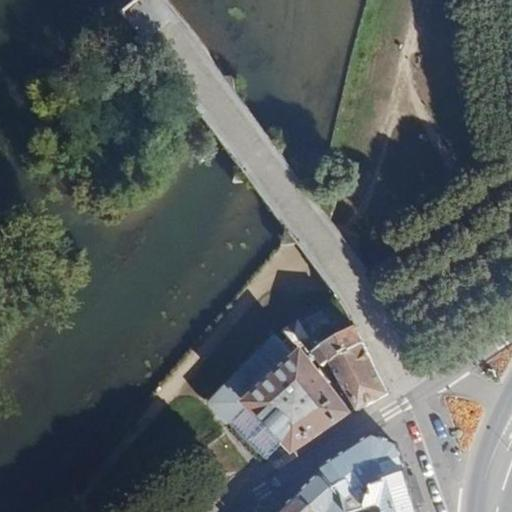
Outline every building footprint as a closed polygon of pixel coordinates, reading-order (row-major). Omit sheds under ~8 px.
[(356,328),(316,351),(326,368),(333,364),(364,345),(357,329),(356,328)] [(213,403),(211,405),(231,426),(249,406),(294,450),(348,414),(302,351),(294,356),(277,338),(213,403)] [(386,394),(364,345),(333,364),(358,411),(386,395),(386,394)] [(249,406),(231,426),(267,462),(281,462),(294,450),(249,406)] [(382,482),(406,475),(397,445),(374,438),(323,474),(334,488),(341,498),(345,507),(346,511),(368,511),(366,508),(371,488),(383,485),(382,482)] [(334,488),(323,474),(296,500),(308,511),(346,511),(345,507),(341,498),(334,488)] [(417,511),(406,475),(382,482),(383,485),(371,488),(366,508),(368,511),(369,511),(377,508),(382,511),(417,511)] [(308,511),(296,500),(283,511),(308,511)]
